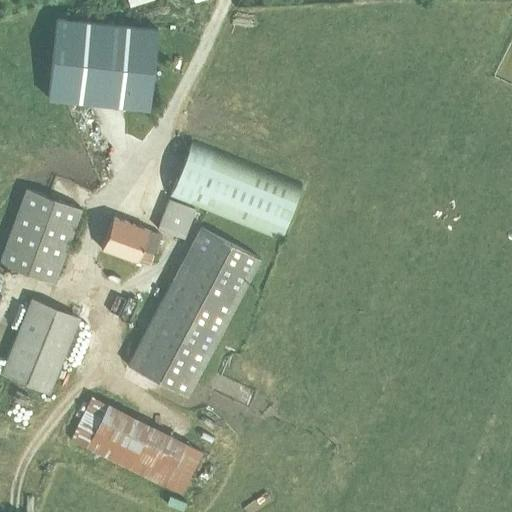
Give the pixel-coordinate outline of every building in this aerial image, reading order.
[(58,97),(150,102),(154,33),(62,28),(58,97)] [(165,192),(279,239),(299,191),(184,144),(165,192)] [(82,202),(27,182),(0,252),(0,266),(51,286),(82,202)] [(110,221),(99,253),(132,265),(143,233),(110,221)] [(194,393),(264,258),(205,228),(135,363),(194,393)] [(51,388),(81,315),(36,297),(6,369),(51,388)] [(93,395),(68,447),(178,500),(203,447),(93,395)]
